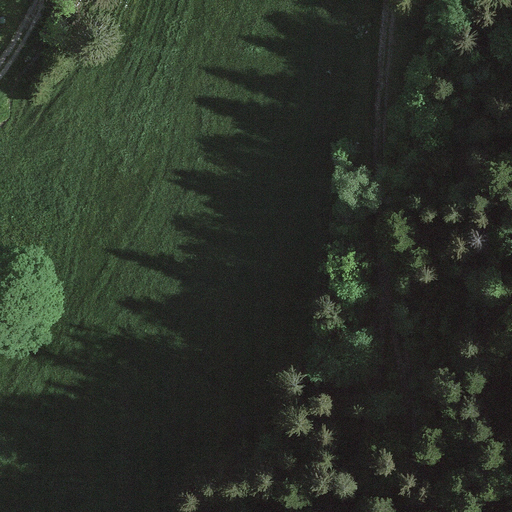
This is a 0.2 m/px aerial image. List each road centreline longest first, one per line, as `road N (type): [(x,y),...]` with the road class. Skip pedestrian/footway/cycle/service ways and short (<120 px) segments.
road 1 (track): [(344,511),(380,312),(392,0)]
road 2 (track): [(381,291),(435,511)]
